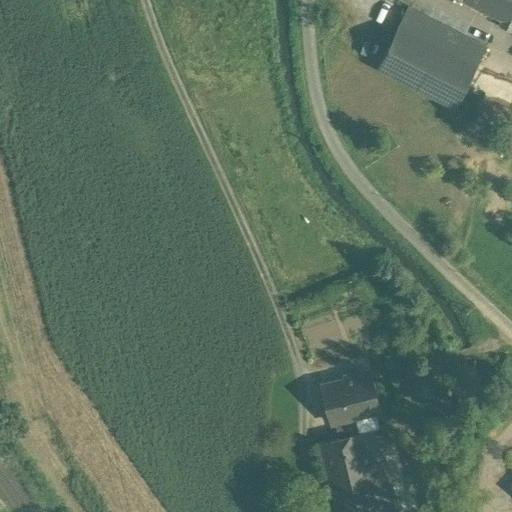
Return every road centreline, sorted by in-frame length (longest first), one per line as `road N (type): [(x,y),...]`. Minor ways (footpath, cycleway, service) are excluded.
road 1 (track): [(316,511),(298,342),(192,121),(145,0)]
road 2 (unclassified): [(310,0),(327,133),(370,194),(511,326)]
